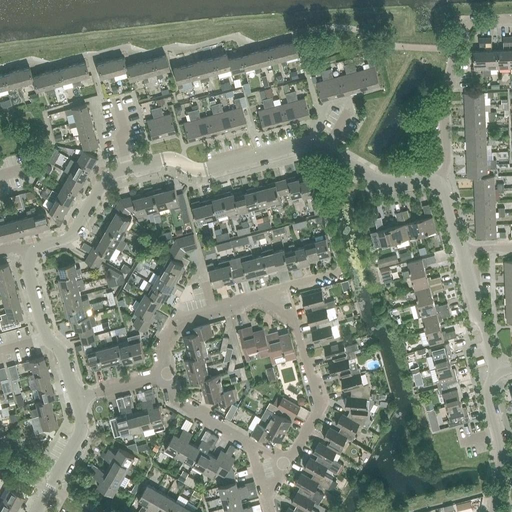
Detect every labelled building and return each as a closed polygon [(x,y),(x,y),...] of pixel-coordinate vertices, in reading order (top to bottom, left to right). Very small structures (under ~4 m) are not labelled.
[(499,69),(511,68),(509,37),(503,37),(504,48),(503,50),(498,50),(499,69)] [(483,76),(487,75),(485,38),(479,38),(480,49),(479,51),(473,51),(474,70),(482,69),(483,76)] [(499,69),(498,50),(493,51),(492,49),(491,38),(485,38),(487,75),(491,75),(490,69),(499,69)] [(280,43),(284,59),(298,55),(294,41),(287,43),(287,42),(280,43)] [(286,64),(284,59),(280,43),(274,45),(274,46),(267,48),(271,62),(280,60),(281,66),(286,64)] [(258,66),(271,62),(267,48),(261,50),(261,49),(254,51),(258,66)] [(260,72),(258,66),(254,51),(247,52),(247,54),(241,55),(245,69),(253,67),(255,73),(260,72)] [(228,58),(226,53),(219,55),(220,56),(213,57),(217,71),(230,68),(228,58)] [(369,88),(380,85),(372,53),(366,54),(370,68),(364,69),(369,88)] [(156,73),(169,69),(165,54),(158,56),(159,58),(152,59),(156,73)] [(231,73),(245,69),(241,55),(234,57),(234,56),(228,58),(230,68),(231,73)] [(126,67),(123,57),(116,59),(116,58),(109,60),(113,74),(126,71),(127,71),(126,67)] [(207,74),(217,71),(213,57),(206,59),(206,58),(199,60),(205,81),(209,80),(207,74)] [(146,75),(156,73),(152,59),(146,61),(145,60),(138,62),(142,77),(144,83),(148,81),(146,75)] [(115,80),(113,74),(109,60),(103,61),(103,62),(96,64),(100,78),(108,76),(110,82),(115,80)] [(200,82),(205,81),(199,60),(193,62),(193,63),(186,65),(190,79),(198,76),(200,82)] [(81,84),(79,78),(89,75),(85,62),(78,63),(78,62),(71,64),(77,85),(81,84)] [(133,79),(142,77),(138,62),(132,63),(132,65),(126,67),(127,71),(126,71),(130,83),(134,82),(133,79)] [(369,88),(364,69),(357,71),(354,62),(349,63),(357,91),(369,88)] [(345,95),(357,91),(349,63),(344,65),(347,74),(340,76),(345,95)] [(72,86),(77,85),(71,64),(65,66),(65,67),(58,69),(62,83),(71,80),(72,86)] [(181,81),(190,79),(186,65),(180,66),(179,65),(172,67),(178,88),(182,87),(181,81)] [(32,76),(31,74),(30,67),(23,69),(23,67),(16,69),(20,84),(33,81),(32,76)] [(345,95),(340,76),(333,78),(331,68),(326,69),(334,98),(345,95)] [(7,88),(20,84),(16,69),(9,71),(9,72),(3,74),(7,88)] [(53,85),(62,83),(58,69),(52,71),(52,70),(45,72),(51,92),(54,91),(53,85)] [(322,101),(334,98),(326,69),(321,71),(323,80),(317,82),(322,101)] [(46,94),(51,92),(45,72),(38,73),(38,74),(32,76),(33,81),(35,90),(44,88),(46,94)] [(289,91),(297,120),(309,116),(304,98),(297,99),(294,90),(289,91)] [(286,123),(297,120),(289,91),(285,93),(287,102),(280,104),(286,123)] [(258,101),(260,94),(253,92),(252,100),(258,101)] [(465,106),(485,105),(484,93),(465,93),(465,106)] [(286,123),(280,104),(274,106),(271,96),(266,98),(274,126),(286,123)] [(230,110),(235,128),(247,125),(239,97),(234,98),(237,108),(230,110)] [(262,129),(274,126),(266,98),(262,99),(264,108),(257,110),(262,129)] [(235,128),(230,110),(223,111),(220,102),(216,103),(223,131),(235,128)] [(212,134),(223,131),(216,103),(210,105),(213,114),(207,116),(212,134)] [(75,121),(90,117),(88,110),(88,111),(86,104),(72,108),(64,111),(66,116),(73,114),(75,121)] [(466,118),(485,117),(485,105),(465,106),(466,118)] [(156,107),(164,135),(175,132),(170,113),(163,115),(161,106),(156,107)] [(152,139),(164,135),(156,107),(150,109),(153,118),(146,119),(152,139)] [(212,134),(207,116),(200,118),(197,108),(192,110),(200,138),(212,134)] [(188,141),(200,138),(192,110),(188,111),(190,120),(183,122),(188,141)] [(79,134),(93,131),(91,124),(92,124),(90,117),(75,121),(75,122),(68,124),(69,128),(77,126),(79,134)] [(466,130),(486,129),(485,117),(466,118),(466,130)] [(466,142),(486,141),(486,129),(466,130),(466,142)] [(83,148),(98,144),(96,137),(95,137),(93,131),(79,134),(83,148)] [(467,154),(487,153),(486,141),(466,142),(467,154)] [(96,157),(82,149),(75,149),(74,153),(80,153),(75,162),(88,169),(91,163),(92,163),(96,157)] [(467,166),(487,165),(487,153),(467,154),(467,166)] [(84,175),(88,169),(75,162),(68,174),(82,181),(85,175),(84,175)] [(487,177),(487,176),(487,165),(467,166),(468,178),(474,178),(474,177),(487,177)] [(79,187),(82,181),(68,174),(62,185),(75,193),(78,187),(79,187)] [(303,194),(298,178),(296,179),(295,176),(287,178),(287,179),(281,181),(285,193),(291,192),(294,202),(299,201),(297,196),(303,194)] [(298,178),(303,194),(303,197),(314,194),(310,178),(307,179),(306,176),(298,178)] [(475,189),(495,188),(495,176),(487,176),(487,177),(474,177),(474,178),(475,189)] [(279,195),(285,193),(281,181),(276,182),(267,184),(268,187),(265,187),(270,206),(276,204),(277,207),(282,205),(279,195)] [(71,199),(75,193),(62,185),(57,194),(46,188),(44,191),(48,194),(68,205),(72,199),(71,199)] [(169,206),(174,204),(175,210),(181,209),(174,185),(166,187),(167,189),(164,190),(169,206)] [(270,206),(265,187),(263,188),(262,185),(254,187),(260,210),(266,209),(265,207),(270,206)] [(261,212),(260,210),(254,187),(246,190),(247,192),(245,193),(249,209),(254,207),(255,213),(261,212)] [(169,206),(164,190),(162,191),(161,188),(153,190),(158,209),(169,206)] [(475,201),(496,200),(495,188),(475,189),(475,201)] [(160,215),(158,209),(153,190),(145,192),(146,195),(143,196),(148,211),(152,210),(154,217),(160,215)] [(238,211),(233,193),(231,194),(230,191),(222,193),(228,214),(238,211)] [(249,209),(245,193),(242,194),(241,191),(233,193),(238,211),(239,215),(250,212),(249,209)] [(218,217),(228,214),(222,193),(214,195),(215,198),(213,199),(218,217)] [(65,211),(68,205),(48,194),(46,199),(51,201),(53,202),(48,210),(60,217),(64,210),(65,211)] [(148,211),(143,196),(141,196),(140,194),(132,196),(121,199),(130,211),(136,209),(138,220),(144,218),(142,213),(148,211)] [(126,216),(130,211),(121,199),(115,210),(111,217),(113,218),(112,220),(126,229),(131,219),(126,216)] [(219,222),(218,217),(213,199),(202,201),(207,220),(212,219),(213,223),(219,222)] [(476,213),(496,212),(496,200),(475,201),(476,213)] [(202,201),(200,202),(199,201),(191,203),(197,226),(202,225),(202,221),(207,220),(202,201)] [(418,220),(422,235),(436,231),(429,204),(423,206),(426,218),(418,220)] [(46,212),(36,215),(34,207),(30,208),(36,231),(43,229),(43,227),(50,226),(46,212)] [(30,232),(36,231),(30,208),(29,209),(30,210),(25,211),(27,217),(19,219),(23,233),(29,231),(30,232)] [(184,223),(190,221),(187,209),(181,211),(184,223)] [(422,235),(418,220),(411,222),(408,210),(402,211),(409,238),(422,235)] [(395,242),(409,238),(402,211),(396,213),(399,225),(391,227),(395,242)] [(476,225),(496,224),(496,212),(476,213),(476,225)] [(378,231),(371,233),(375,247),(382,246),(382,249),(390,247),(389,244),(395,242),(391,227),(384,229),(381,217),(374,219),(378,231)] [(16,235),(23,233),(19,219),(5,223),(9,238),(16,236),(16,235)] [(123,233),(126,229),(112,220),(110,223),(108,221),(104,229),(120,238),(123,239),(126,235),(123,233)] [(3,239),(9,238),(5,223),(0,224),(0,238),(3,238),(3,239)] [(505,232),(496,233),(496,224),(476,225),(477,237),(496,237),(499,237),(505,236),(505,232)] [(115,247),(120,238),(104,229),(100,236),(102,237),(101,239),(115,247)] [(191,249),(197,247),(193,234),(187,236),(191,249)] [(185,250),(191,249),(187,236),(176,239),(185,250)] [(316,241),(310,242),(309,236),(303,238),(306,246),(310,262),(318,260),(317,257),(320,256),(316,241)] [(316,241),(320,256),(322,256),(323,258),(331,256),(326,238),(316,241)] [(110,257),(115,247),(101,239),(100,242),(97,240),(90,253),(102,260),(105,255),(110,257)] [(182,255),(185,250),(176,239),(170,249),(182,255)] [(145,245),(140,242),(136,247),(142,250),(145,245)] [(300,267),(295,249),(294,244),(289,245),(290,250),(285,252),(289,268),(291,267),(292,270),(300,267)] [(202,248),(203,254),(216,251),(214,245),(202,248)] [(307,263),(310,262),(306,246),(295,249),(300,267),(308,265),(307,263)] [(138,256),(142,250),(136,247),(133,253),(138,256)] [(278,268),(274,252),(273,248),(262,251),(263,255),(268,273),(276,271),(275,268),(278,268)] [(179,261),(182,255),(170,249),(167,254),(169,256),(164,265),(181,275),(185,268),(182,266),(184,264),(179,261)] [(289,268),(285,252),(284,249),(274,252),(278,268),(280,267),(281,270),(289,268)] [(410,251),(399,254),(401,261),(412,258),(410,251)] [(90,253),(88,256),(101,262),(102,260),(90,253)] [(252,253),(235,258),(238,267),(241,280),(247,278),(247,279),(255,277),(255,274),(257,274),(253,258),(252,253)] [(260,275),(268,273),(263,255),(253,258),(257,274),(260,273),(260,275)] [(404,278),(411,276),(426,272),(424,265),(436,262),(434,255),(407,262),(410,270),(402,272),(404,278)] [(97,268),(101,262),(88,256),(85,261),(97,268)] [(146,260),(141,257),(138,262),(143,265),(146,260)] [(235,258),(219,262),(220,267),(224,282),(226,282),(227,284),(236,282),(235,281),(241,280),(238,267),(235,258)] [(140,271),(143,265),(138,262),(135,268),(140,271)] [(221,283),(224,282),(220,267),(215,268),(213,262),(206,264),(208,270),(209,270),(214,288),(222,286),(221,283)] [(0,279),(13,276),(11,270),(10,270),(8,263),(0,264),(0,279)] [(75,274),(81,273),(80,267),(76,268),(75,263),(59,267),(60,270),(57,271),(59,279),(75,274)] [(181,275),(164,265),(160,263),(157,268),(161,270),(159,275),(173,283),(174,281),(177,282),(181,275)] [(112,276),(115,270),(109,267),(106,273),(112,276)] [(117,279),(120,274),(115,270),(112,276),(117,279)] [(415,290),(442,283),(440,277),(428,280),(426,272),(411,276),(415,290)] [(77,280),(75,274),(59,279),(60,281),(57,282),(59,290),(84,283),(82,278),(77,280)] [(172,285),(173,283),(159,275),(153,284),(170,293),(174,286),(172,285)] [(13,276),(0,279),(0,289),(1,294),(15,290),(13,283),(14,283),(13,276)] [(127,281),(132,284),(135,279),(130,276),(127,281)] [(129,290),(132,284),(127,281),(124,287),(129,290)] [(170,293),(153,284),(149,281),(144,290),(146,292),(162,301),(164,299),(166,301),(170,293)] [(65,299),(81,295),(79,290),(85,288),(84,283),(59,290),(62,297),(64,297),(65,299)] [(419,303),(433,299),(431,292),(443,289),(442,283),(415,290),(419,303)] [(5,307),(20,303),(18,296),(17,296),(15,290),(1,294),(5,307)] [(334,299),(327,301),(326,302),(323,290),(303,295),(307,308),(315,305),(317,310),(317,311),(327,308),(328,308),(334,306),(336,306),(334,299)] [(158,309),(162,301),(146,292),(140,301),(155,310),(156,307),(158,309)] [(89,304),(89,303),(88,298),(82,300),(81,295),(65,299),(66,302),(63,302),(65,310),(89,304)] [(418,318),(422,317),(449,310),(447,304),(435,307),(433,299),(419,303),(415,304),(418,318)] [(153,312),(155,310),(140,301),(134,313),(133,313),(131,316),(136,319),(149,326),(156,313),(153,312)] [(19,318),(23,317),(21,310),(22,309),(20,303),(5,307),(6,312),(1,314),(2,319),(0,319),(0,321),(2,329),(21,324),(19,318)] [(86,315),(85,311),(91,309),(89,304),(65,310),(67,318),(70,318),(71,320),(86,315)] [(334,325),(332,319),(337,317),(334,306),(328,308),(327,308),(317,311),(317,310),(308,312),(311,324),(320,322),(321,327),(321,328),(332,325),(334,325)] [(426,330),(441,326),(439,319),(451,316),(449,310),(422,317),(426,330)] [(94,332),(92,326),(97,324),(93,313),(86,315),(71,320),(73,328),(75,327),(76,330),(79,329),(80,335),(94,332)] [(145,331),(149,326),(136,319),(133,325),(145,331)] [(206,342),(204,337),(213,334),(210,323),(197,327),(198,332),(184,336),(187,348),(206,342)] [(265,329),(254,332),(252,325),(239,329),(245,352),(258,349),(259,350),(260,350),(262,356),(271,354),(265,329)] [(335,336),(332,325),(321,328),(321,327),(313,330),(316,342),(324,340),(326,345),(338,342),(338,341),(344,340),(343,335),(335,336)] [(441,326),(426,330),(430,345),(457,337),(455,331),(443,334),(441,326)] [(278,331),(268,334),(267,329),(265,329),(271,354),(273,363),(297,357),(290,333),(280,336),(278,331)] [(95,341),(96,341),(94,335),(81,338),(83,344),(89,342),(95,341)] [(229,337),(224,335),(223,335),(220,350),(227,349),(227,346),(229,337)] [(326,345),(324,345),(328,357),(337,355),(338,360),(349,358),(351,358),(355,356),(354,350),(359,349),(357,343),(346,346),(344,340),(338,341),(338,342),(326,345)] [(95,370),(103,368),(98,349),(97,350),(95,341),(89,342),(92,351),(87,352),(91,368),(94,367),(95,370)] [(130,344),(135,362),(142,360),(142,357),(145,356),(140,341),(130,344)] [(190,358),(204,355),(209,353),(206,342),(187,348),(190,358)] [(449,343),(428,349),(430,355),(432,354),(436,368),(451,364),(449,356),(452,355),(449,343)] [(124,362),(119,346),(119,344),(108,347),(112,362),(115,362),(116,364),(124,362)] [(127,364),(135,362),(130,344),(119,346),(124,362),(126,361),(127,364)] [(230,359),(231,357),(233,347),(227,346),(227,349),(224,361),(230,359)] [(110,363),(112,362),(108,347),(98,349),(103,368),(110,366),(110,363)] [(188,371),(207,366),(204,355),(190,358),(185,360),(188,371)] [(34,373),(48,370),(46,363),(45,363),(43,357),(30,360),(23,363),(25,370),(32,368),(34,373)] [(227,371),(234,369),(237,358),(231,357),(230,359),(227,371)] [(352,369),(349,358),(338,360),(329,363),(332,374),(342,372),(343,378),(361,372),(359,367),(352,369)] [(438,388),(459,382),(456,370),(453,371),(451,364),(436,368),(440,381),(437,382),(438,388)] [(12,380),(17,379),(20,378),(16,365),(8,367),(12,380)] [(239,366),(239,367),(243,379),(248,378),(245,365),(239,366)] [(201,379),(210,376),(207,366),(188,371),(191,382),(201,379)] [(37,387),(51,384),(49,377),(50,376),(48,370),(34,373),(30,375),(31,379),(35,378),(37,387)] [(364,385),(361,373),(361,372),(343,378),(342,378),(345,389),(353,387),(354,391),(354,396),(367,397),(370,397),(371,392),(368,383),(364,385)] [(204,390),(223,385),(219,373),(210,376),(201,379),(204,390)] [(12,380),(15,393),(21,392),(17,379),(12,380)] [(447,406),(461,402),(459,395),(463,394),(459,382),(438,388),(440,394),(443,393),(447,406)] [(50,398),(51,398),(56,397),(54,390),(53,390),(51,384),(37,387),(40,396),(35,397),(36,402),(50,398)] [(223,385),(204,390),(207,401),(219,398),(221,404),(235,400),(232,389),(224,392),(223,385)] [(155,402),(152,389),(144,391),(146,400),(153,425),(154,430),(165,427),(159,406),(154,407),(152,403),(155,402)] [(134,408),(130,395),(130,394),(123,396),(123,397),(132,431),(143,428),(138,411),(133,413),(131,408),(134,408)] [(277,406),(281,408),(294,416),(300,405),(283,395),(277,406)] [(354,396),(347,395),(346,407),(355,408),(354,413),(352,418),(359,423),(362,425),(367,416),(368,410),(370,410),(376,403),(375,399),(370,399),(367,399),(367,397),(354,396)] [(117,417),(110,419),(115,436),(122,434),(132,431),(123,397),(116,399),(118,408),(120,407),(122,415),(117,417)] [(52,404),(51,398),(50,398),(36,402),(37,407),(30,409),(32,417),(39,415),(53,412),(51,405),(52,404)] [(143,428),(153,425),(146,400),(141,402),(144,410),(138,411),(143,428)] [(281,408),(277,406),(270,401),(266,407),(274,411),(268,422),(285,431),(291,421),(278,413),(281,408)] [(470,421),(468,415),(467,409),(463,410),(461,402),(447,406),(450,420),(447,420),(449,427),(470,421)] [(228,416),(236,412),(231,404),(224,408),(228,416)] [(53,412),(39,415),(43,429),(58,425),(56,418),(55,418),(53,412)] [(359,423),(352,418),(342,412),(336,424),(344,428),(341,433),(346,437),(352,440),(355,434),(353,433),(359,423)] [(280,441),(285,431),(268,422),(265,427),(258,422),(252,433),(264,439),(267,434),(280,441)] [(346,437),(341,433),(330,426),(323,437),(331,442),(329,446),(328,447),(336,451),(336,452),(339,453),(342,448),(340,447),(346,437)] [(175,454),(188,431),(183,429),(179,436),(171,431),(167,438),(170,440),(165,448),(175,454)] [(193,465),(211,433),(206,430),(201,439),(202,439),(198,447),(193,444),(184,459),(193,465)] [(184,459),(193,444),(188,441),(192,434),(188,431),(175,454),(184,459)] [(203,470),(212,455),(207,452),(209,448),(212,449),(219,437),(211,433),(193,465),(203,470)] [(328,447),(329,446),(319,441),(313,452),(321,456),(318,461),(327,467),(336,472),(342,463),(332,458),(336,452),(336,451),(328,447)] [(231,456),(236,448),(236,447),(230,444),(225,453),(215,471),(224,476),(222,479),(224,485),(236,482),(233,469),(230,468),(235,458),(231,456)] [(106,454),(129,466),(135,456),(119,448),(116,453),(109,449),(106,454)] [(225,453),(221,450),(216,457),(212,455),(203,470),(213,475),(215,471),(225,453)] [(124,476),(129,466),(106,454),(104,458),(111,462),(108,467),(124,476)] [(318,461),(311,457),(305,467),(317,474),(314,479),(314,480),(319,482),(318,483),(327,488),(333,479),(323,473),(327,467),(318,461)] [(118,485),(124,476),(108,467),(106,472),(98,468),(96,472),(118,485)] [(113,494),(118,485),(96,472),(93,477),(101,481),(98,486),(113,494)] [(314,480),(314,479),(302,472),(295,483),(303,487),(300,492),(311,499),(311,498),(315,500),(319,502),(323,495),(314,490),(318,483),(319,482),(314,480)] [(222,497),(255,488),(253,481),(245,483),(246,485),(237,487),(236,482),(224,485),(219,486),(222,497)] [(143,511),(157,490),(147,484),(138,500),(143,502),(139,510),(143,511)] [(3,499),(17,508),(24,497),(9,488),(3,499)] [(257,495),(255,488),(222,497),(225,507),(242,503),(240,497),(248,495),(249,498),(257,495)] [(157,510),(166,495),(157,490),(143,511),(149,511),(152,508),(157,510)] [(311,499),(300,492),(298,491),(292,501),(300,506),(297,511),(318,511),(311,508),(315,500),(311,498),(311,499)] [(168,511),(175,500),(166,495),(157,510),(160,511),(168,511)] [(0,511),(14,511),(17,508),(3,499),(0,503),(0,511)] [(181,511),(185,506),(175,500),(168,511),(181,511)] [(470,500),(456,505),(458,511),(468,511),(473,511),(470,500)] [(247,511),(253,511),(251,506),(243,508),(242,503),(225,507),(226,511),(247,511)]
